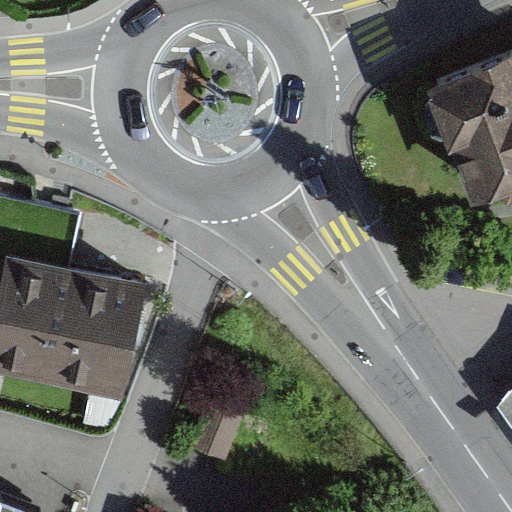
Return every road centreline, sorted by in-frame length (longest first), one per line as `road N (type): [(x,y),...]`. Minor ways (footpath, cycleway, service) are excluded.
road 1 (residential): [(241,214),(212,252),(108,511)]
road 2 (primary): [(510,511),(364,303)]
road 3 (primary): [(364,303),(348,232),(303,138)]
road 4 (primary): [(113,88),(117,121),(155,174),(218,192)]
road 5 (primary): [(241,214),(299,267),(364,303)]
